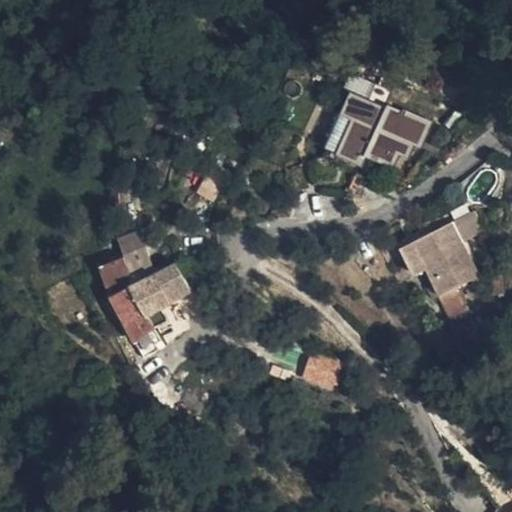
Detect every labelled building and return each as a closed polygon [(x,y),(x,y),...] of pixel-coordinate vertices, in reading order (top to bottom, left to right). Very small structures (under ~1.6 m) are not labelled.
[(335,121),(320,152),(342,163),(350,153),(376,168),(384,153),(391,155),(397,144),(403,148),(413,123),(386,110),(385,113),(369,105),(368,110),(332,92),(322,115),(335,121)] [(309,147),(320,152),(335,121),(322,115),(309,147)] [(201,179),(197,195),(215,199),(219,183),(201,179)] [(473,211),(454,218),(463,240),(482,232),(473,211)] [(401,265),(413,261),(439,316),(454,310),(441,283),(466,270),(441,214),(390,237),(401,265)] [(108,237),(114,253),(136,246),(133,229),(108,237)] [(114,253),(91,262),(101,290),(125,280),(148,272),(136,246),(114,253)] [(173,261),(168,263),(181,291),(185,289),(173,261)] [(168,263),(148,272),(162,299),(181,291),(168,263)] [(125,280),(134,299),(138,307),(156,302),(162,299),(148,272),(125,280)] [(103,293),(104,297),(110,308),(134,299),(125,280),(101,290),(103,293)] [(134,299),(110,308),(138,350),(151,345),(142,327),(141,325),(146,323),(138,307),(134,299)] [(138,307),(146,323),(161,317),(156,302),(138,307)] [(511,511),(511,498),(495,511),(511,511)]
